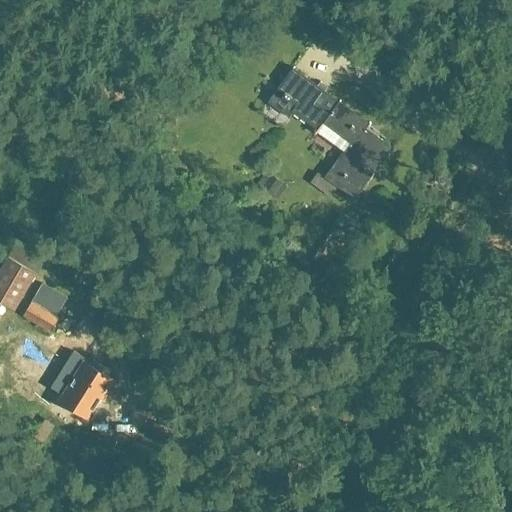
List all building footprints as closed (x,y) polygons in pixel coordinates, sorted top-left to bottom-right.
[(323,177),(356,201),(394,148),(367,128),(371,123),(340,101),(324,123),(350,141),(323,177)] [(0,186),(11,166),(0,160),(0,186)] [(267,171),(257,184),(277,199),(287,187),(267,171)] [(343,237),(354,223),(343,213),(331,227),(343,237)] [(36,272),(9,256),(0,272),(0,301),(2,303),(15,310),(36,272)] [(23,316),(51,334),(60,318),(57,315),(68,297),(42,283),(23,316)] [(343,313),(349,317),(354,308),(348,305),(343,313)] [(94,360),(91,365),(84,361),(60,399),(90,419),(115,380),(108,376),(111,371),(94,360)]
